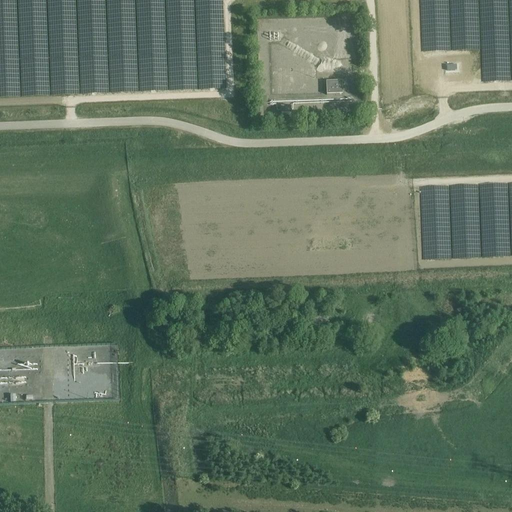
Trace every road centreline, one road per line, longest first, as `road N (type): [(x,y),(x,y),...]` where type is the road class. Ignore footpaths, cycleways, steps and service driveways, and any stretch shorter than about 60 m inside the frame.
road 1 (track): [(511,107),(464,111),(376,139),(239,143),(161,121),(0,126)]
road 2 (unclassified): [(376,139),(370,0)]
